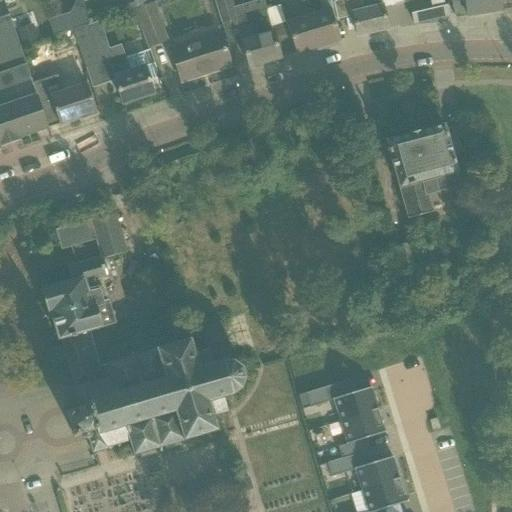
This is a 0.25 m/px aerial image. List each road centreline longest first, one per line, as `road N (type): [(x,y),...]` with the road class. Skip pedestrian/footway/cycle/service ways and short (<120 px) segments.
road 1 (tertiary): [(0,196),(344,73),(415,56),(511,52)]
road 2 (residential): [(396,375),(438,511)]
